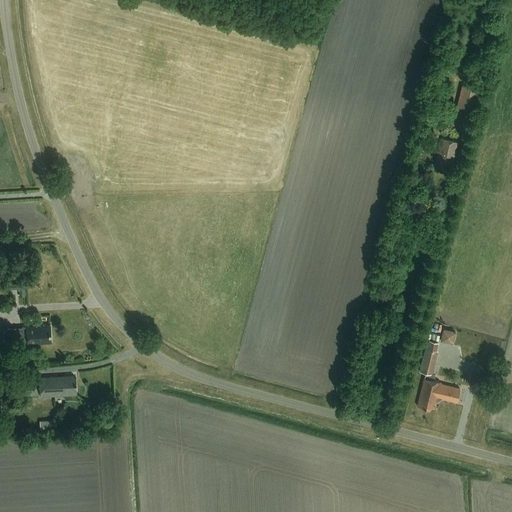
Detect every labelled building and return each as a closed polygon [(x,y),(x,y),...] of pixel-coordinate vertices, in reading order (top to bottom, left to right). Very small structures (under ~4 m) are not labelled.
[(478,90),(462,86),(457,107),(473,111),(478,90)] [(450,170),(457,143),(441,140),(435,167),(450,170)] [(11,284),(11,290),(19,289),(20,293),(25,292),(24,283),(11,284)] [(26,328),(21,328),(22,342),(27,341),(28,344),(51,342),(50,325),(26,327),(26,328)] [(442,342),(455,343),(456,330),(443,328),(442,342)] [(429,334),(427,340),(437,343),(439,337),(429,334)] [(441,398),(449,400),(457,402),(460,389),(452,387),(440,384),(440,382),(433,381),(435,376),(433,375),(432,375),(437,351),(436,351),(438,343),(437,343),(427,340),(419,372),(426,373),(425,378),(424,378),(417,406),(429,409),(430,407),(434,408),(435,403),(441,398)] [(15,370),(0,370),(0,385),(15,385),(15,370)] [(40,397),(77,395),(76,378),(74,378),(73,376),(39,377),(40,397)] [(55,420),(47,421),(48,430),(56,429),(55,420)]
